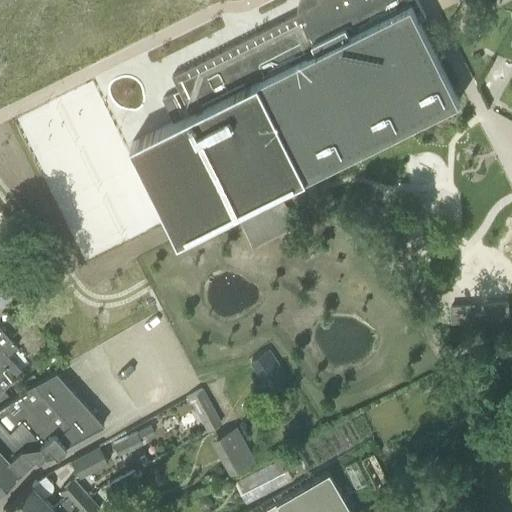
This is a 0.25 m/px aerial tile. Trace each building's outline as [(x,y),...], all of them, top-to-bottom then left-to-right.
[(1,25),(18,16),(9,0),(0,0),(0,78),(6,90),(24,81),(11,54),(14,53),(8,42),(9,42),(1,25)] [(9,0),(18,16),(32,9),(39,23),(43,21),(45,24),(58,52),(76,44),(62,16),(54,0),(9,0)] [(74,0),(78,8),(79,7),(85,18),(88,16),(101,43),(119,34),(101,0),(74,0)] [(181,238),(460,99),(421,20),(426,17),(417,0),(320,0),(321,1),(173,75),(180,89),(175,91),(187,115),(133,142),(181,238)] [(159,0),(136,0),(145,18),(163,9),(159,0)] [(473,237),(511,219),(511,204),(477,127),(433,147),(473,237)] [(269,208),(242,221),(251,240),(279,227),(269,208)] [(0,392),(23,371),(8,355),(0,347),(10,338),(0,326),(0,392)] [(18,347),(10,338),(0,347),(8,355),(18,347)] [(252,358),(268,386),(285,376),(270,348),(252,358)] [(0,486),(33,457),(38,463),(53,451),(56,454),(66,445),(105,424),(57,369),(0,404),(0,486)] [(207,430),(222,422),(203,388),(186,397),(189,404),(192,402),(207,430)] [(143,442),(141,439),(155,432),(151,424),(137,431),(113,443),(119,454),(143,442)] [(220,434),(239,469),(256,459),(237,425),(220,434)] [(100,445),(71,461),(80,477),(109,462),(100,445)] [(380,470),(371,453),(359,458),(368,476),(380,470)] [(282,458),(233,483),(244,505),(293,480),(282,458)] [(352,511),(328,470),(256,511),(352,511)] [(32,484),(32,483),(3,509),(6,511),(72,511),(91,497),(74,479),(61,491),(66,496),(54,507),(45,498),(56,488),(46,476),(32,484)] [(91,497),(72,511),(99,511),(102,509),(91,497)]
